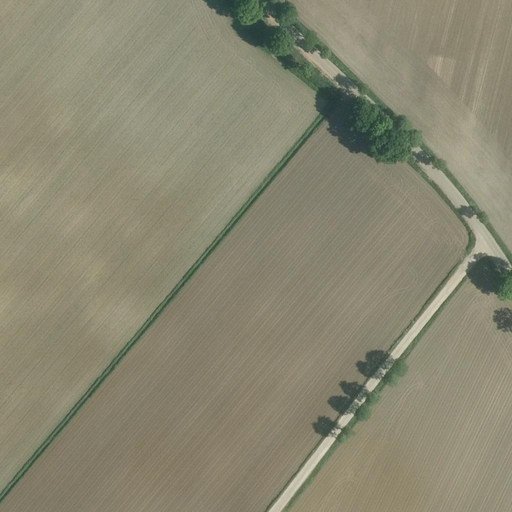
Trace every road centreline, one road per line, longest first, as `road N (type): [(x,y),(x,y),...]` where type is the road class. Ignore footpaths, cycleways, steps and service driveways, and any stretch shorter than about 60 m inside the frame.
road 1 (unclassified): [(511,277),(437,175),(265,0)]
road 2 (track): [(274,511),(486,238)]
